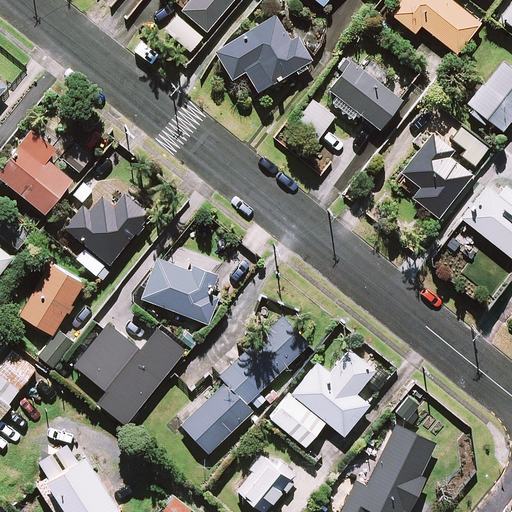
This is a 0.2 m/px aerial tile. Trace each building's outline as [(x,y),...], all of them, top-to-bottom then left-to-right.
[(190,0),(183,9),(207,29),(231,0),(190,0)] [(480,21),(453,0),(400,0),(391,12),(415,31),(421,23),(457,51),(480,21)] [(511,2),(500,18),(511,28),(511,2)] [(290,38),(276,14),(216,49),(233,77),(246,69),(259,90),(311,58),(297,34),(290,38)] [(202,36),(178,15),(166,28),(190,49),(202,36)] [(336,67),(342,72),(330,88),(340,96),(334,104),(352,117),(358,110),(381,127),(403,98),(380,81),(387,72),(352,46),(336,67)] [(511,115),(511,65),(503,58),(469,104),(502,128),(511,115)] [(335,116),(314,99),(295,122),(316,139),(335,116)] [(57,148),(32,128),(0,168),(0,175),(47,211),(73,178),(48,159),(57,148)] [(455,148),(433,131),(402,170),(421,186),(413,195),(439,216),(473,173),(450,155),(455,148)] [(511,191),(503,184),(497,192),(488,184),(463,216),(511,255),(511,191)] [(66,225),(84,241),(107,262),(149,215),(124,193),(113,205),(103,196),(90,211),(84,206),(66,225)] [(32,231),(10,213),(0,224),(0,232),(18,248),(32,231)] [(0,271),(12,256),(0,246),(0,271)] [(106,266),(86,250),(78,260),(97,276),(106,266)] [(192,269),(158,256),(142,296),(208,322),(218,298),(208,294),(216,274),(193,265),(192,269)] [(84,281),(51,261),(20,312),(53,332),(39,356),(56,366),(88,311),(72,301),(84,281)] [(225,380),(247,401),(309,341),(281,312),(218,373),(225,380)] [(292,392),(326,419),(344,433),(369,402),(356,392),(364,382),(373,390),(389,371),(353,343),(331,371),(318,360),(292,392)] [(35,368),(13,350),(0,367),(0,417),(11,404),(8,401),(35,368)] [(247,401),(225,380),(182,423),(209,451),(254,408),(247,401)] [(326,419),(292,392),(272,416),(306,444),(326,419)] [(419,403),(409,394),(395,408),(405,418),(419,403)] [(436,441),(396,421),(374,466),(365,461),(340,511),(371,511),(373,509),(380,511),(408,511),(426,475),(420,473),(436,441)] [(120,511),(122,511),(102,479),(112,473),(101,457),(92,463),(82,448),(75,453),(68,442),(40,460),(49,475),(38,483),(56,511),(61,511),(67,508),(69,511),(120,511)] [(293,476),(265,454),(238,488),(265,510),(293,476)] [(186,511),(191,506),(174,493),(163,508),(167,511),(186,511)]
